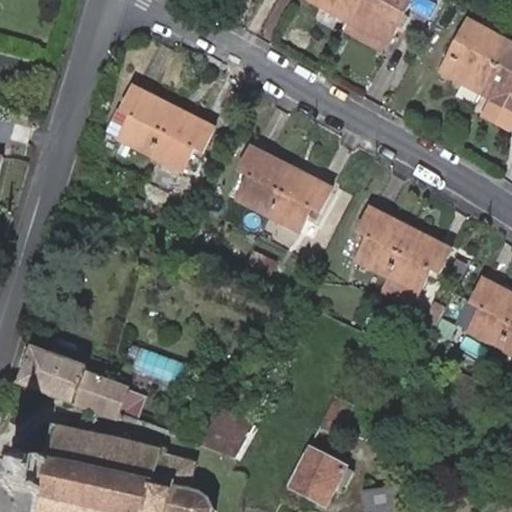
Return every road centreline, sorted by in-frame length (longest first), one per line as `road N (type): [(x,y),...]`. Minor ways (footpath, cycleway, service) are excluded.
road 1 (residential): [(151,0),(511,208)]
road 2 (residential): [(110,0),(0,344)]
